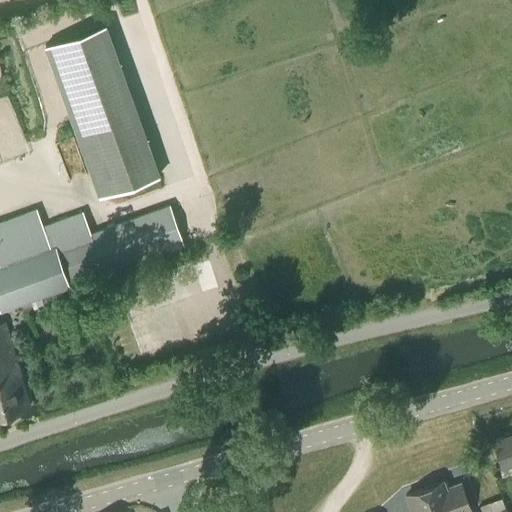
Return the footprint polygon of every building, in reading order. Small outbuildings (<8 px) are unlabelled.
[(158,175),(104,24),(44,45),(98,196),(158,175)] [(0,98),(0,129),(14,130),(14,99),(0,98)] [(0,309),(183,244),(169,205),(89,233),(82,212),(41,226),(35,209),(0,221),(0,309)] [(0,414),(27,406),(4,322),(0,323),(0,414)] [(511,433),(492,440),(501,467),(511,463),(511,433)] [(445,487),(442,480),(405,494),(411,511),(470,511),(459,482),(445,487)]
